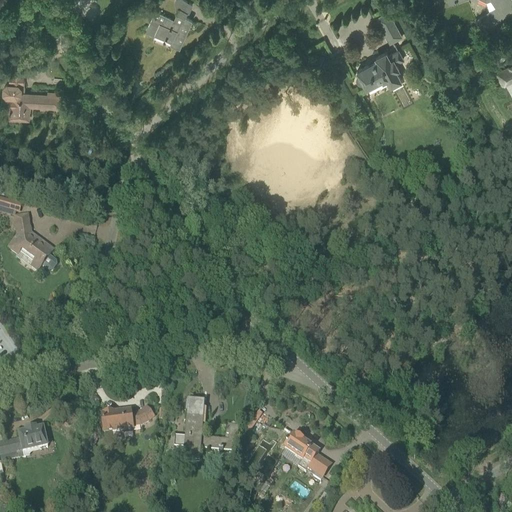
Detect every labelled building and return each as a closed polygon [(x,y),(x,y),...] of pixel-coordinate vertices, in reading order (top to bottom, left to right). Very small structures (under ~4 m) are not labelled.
[(178,8),(173,20),(153,11),(144,32),(154,36),(154,34),(171,41),(170,44),(179,49),(192,19),(184,16),(186,12),(187,12),(191,3),(184,0),(174,0),(173,3),(175,7),(178,8)] [(511,19),(511,1),(511,0),(449,0),(479,0),(486,3),(492,1),(496,8),(475,21),(484,35),(511,19)] [(384,32),(396,26),(388,12),(377,18),(384,32)] [(396,63),(403,60),(398,50),(388,56),(386,52),(376,58),(378,61),(376,62),(371,65),(370,66),(369,65),(357,71),(359,75),(357,77),(356,79),(357,82),(359,84),(361,85),(364,84),(366,88),(378,82),(378,80),(382,78),(383,80),(386,78),(390,86),(401,80),(396,70),(398,69),(396,63)] [(511,65),(496,74),(496,75),(497,75),(502,84),(502,85),(504,84),(511,98),(511,65)] [(10,79),(9,84),(7,84),(4,87),(3,92),(6,95),(11,95),(9,117),(28,119),(29,106),(58,108),(60,93),(48,92),(47,95),(22,93),(24,70),(10,69),(10,79)] [(0,208),(6,210),(9,202),(0,198),(0,208)] [(27,215),(14,218),(16,237),(7,248),(17,255),(19,252),(33,263),(30,266),(37,271),(41,266),(48,271),(51,271),(55,265),(55,262),(48,257),(52,251),(30,234),(27,215)] [(175,436),(174,446),(174,448),(184,448),(183,463),(200,464),(201,450),(236,453),(238,439),(239,428),(237,428),(234,425),(230,426),(228,426),(225,441),(202,439),(205,403),(189,402),(185,437),(175,436)] [(129,413),(101,416),(103,431),(103,433),(123,431),(124,435),(133,434),(132,428),(140,427),(145,424),(153,418),(146,409),(141,412),(137,415),(129,415),(129,413)] [(245,431),(249,434),(263,414),(259,411),(245,431)] [(20,439),(4,443),(7,456),(0,457),(0,458),(1,463),(19,458),(19,459),(24,458),(23,453),(47,448),(42,429),(36,430),(35,428),(24,430),(24,433),(18,435),(20,439)] [(268,432),(247,464),(258,471),(269,455),(272,450),(281,456),(282,456),(286,450),(295,455),(291,462),(307,472),(307,471),(309,469),(309,468),(313,462),(317,456),(317,455),(318,454),(320,452),(302,441),(298,438),(285,430),(286,429),(285,429),(281,435),(270,428),(268,432)] [(307,496),(311,489),(292,479),(289,486),(307,496)]
